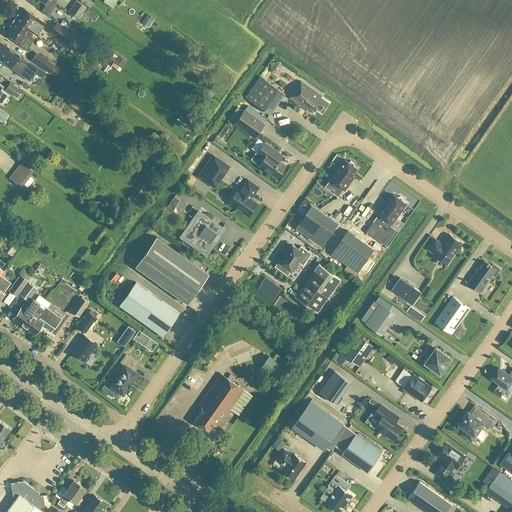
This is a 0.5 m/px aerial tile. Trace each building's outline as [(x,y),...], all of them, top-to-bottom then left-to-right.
[(86,8),(77,1),(68,12),(78,19),(86,8)] [(14,20),(27,30),(28,30),(37,36),(45,23),(24,8),(19,15),(17,16),(14,20)] [(98,16),(87,9),(84,14),(94,21),(98,16)] [(147,15),(141,23),(149,28),(155,20),(147,15)] [(26,32),(27,30),(14,20),(11,25),(11,27),(6,34),(15,40),(14,41),(27,50),(35,38),(26,32)] [(68,45),(74,36),(57,23),(50,32),(68,45)] [(0,42),(0,60),(10,68),(19,55),(0,43),(0,42)] [(55,66),(36,53),(31,60),(50,73),(55,66)] [(13,67),(27,80),(36,69),(22,57),(13,67)] [(284,94),(264,80),(250,101),(270,114),(284,94)] [(321,96),(301,82),(290,98),(310,112),(313,107),(321,113),(328,103),(320,98),(321,96)] [(6,89),(17,97),(21,91),(10,84),(6,89)] [(75,96),(68,105),(83,116),(90,107),(75,96)] [(237,108),(230,119),(236,123),(243,112),(237,108)] [(8,116),(0,109),(0,119),(4,122),(8,116)] [(264,125),(244,111),(243,112),(236,123),(235,124),(254,138),(264,125)] [(175,123),(185,129),(190,122),(180,116),(175,123)] [(274,150),(264,143),(257,153),(264,158),(259,165),(277,178),(285,166),(278,161),(282,156),(274,150)] [(229,167),(213,155),(198,177),(214,188),(229,167)] [(349,163),(345,160),(330,180),(331,181),(329,182),(325,188),(331,192),(336,185),(345,191),(354,178),(352,176),(357,169),(354,167),(354,164),(351,161),(349,163)] [(35,174),(23,163),(10,177),(22,188),(35,174)] [(238,190),(228,203),(248,217),(257,204),(253,201),(250,201),(249,198),(250,198),(252,196),(252,197),(259,188),(247,180),(239,191),(238,190)] [(130,196),(139,202),(147,190),(138,184),(130,196)] [(176,195),(175,195),(167,207),(177,215),(177,214),(172,211),(179,201),(175,197),(176,195)] [(378,214),(386,220),(381,228),(373,223),(366,232),(386,246),(397,231),(390,226),(392,224),(407,204),(402,201),(404,199),(400,197),(397,197),(394,195),(389,203),(387,201),(378,214)] [(324,205),(326,211),(336,207),(334,201),(324,205)] [(330,221),(311,207),(296,228),(322,247),(338,224),(331,219),(330,221)] [(193,218),(189,216),(195,220),(179,242),(180,242),(182,239),(205,255),(204,257),(205,258),(215,242),(212,240),(216,234),(218,235),(225,224),(222,228),(198,211),(193,218)] [(355,236),(348,231),(332,254),(358,272),(373,251),(354,238),(355,236)] [(435,256),(447,264),(462,244),(450,235),(443,245),(435,240),(428,250),(435,255),(435,256)] [(209,274),(156,237),(135,267),(187,304),(209,274)] [(291,271),(292,271),(298,262),(303,265),(312,254),(301,246),(298,249),(293,245),(280,263),(278,262),(275,267),(281,271),(288,276),(291,271)] [(479,268),(468,284),(481,293),(494,275),(495,276),(500,270),(493,265),(492,267),(485,262),(480,269),(479,268)] [(341,280),(319,264),(296,297),(317,313),(341,280)] [(0,276),(0,275),(0,299),(5,293),(4,292),(10,283),(0,276)] [(20,275),(9,290),(16,296),(28,281),(20,275)] [(421,293),(400,278),(392,291),(412,305),(421,293)] [(161,301),(136,282),(119,305),(145,324),(163,337),(179,313),(162,301),(161,301)] [(28,301),(36,289),(28,283),(19,295),(28,301)] [(61,308),(66,302),(50,288),(45,294),(61,308)] [(24,326),(33,313),(39,306),(42,308),(47,301),(39,295),(33,302),(32,302),(25,311),(21,308),(13,319),(24,326)] [(70,312),(78,317),(88,303),(80,297),(70,312)] [(470,309),(453,297),(435,322),(452,334),(470,309)] [(38,320),(40,318),(55,328),(61,319),(47,308),(50,303),(47,301),(42,308),(39,306),(33,313),(24,326),(35,334),(43,324),(38,320)] [(366,324),(382,335),(396,316),(380,304),(366,324)] [(421,322),(425,317),(410,307),(407,312),(421,322)] [(94,321),(97,318),(88,312),(86,315),(87,316),(78,328),(85,332),(93,321),(94,321)] [(401,324),(395,334),(400,337),(406,327),(401,324)] [(93,351),(97,345),(83,334),(78,340),(80,341),(72,352),(84,361),(92,350),(93,351)] [(343,355),(360,367),(374,347),(357,335),(343,355)] [(152,351),(158,345),(151,338),(145,344),(152,351)] [(425,364),(441,375),(445,369),(448,365),(447,365),(452,359),(446,355),(442,352),(436,348),(429,359),(423,355),(420,359),(425,363),(425,364)] [(114,382),(110,379),(103,388),(118,399),(122,393),(122,394),(127,387),(128,387),(132,381),(137,374),(132,370),(137,363),(126,355),(118,366),(123,370),(114,382)] [(288,369),(270,356),(262,367),(281,380),(288,369)] [(511,370),(509,375),(499,368),(492,378),(507,389),(511,381),(511,370)] [(320,392),(339,406),(339,405),(344,398),(341,396),(351,383),(335,371),(320,392)] [(223,421),(231,409),(238,414),(251,395),(244,391),(244,390),(220,373),(198,406),(203,409),(194,421),(209,431),(213,424),(216,426),(220,419),(223,421)] [(410,393),(421,402),(431,388),(413,375),(404,388),(403,389),(410,393)] [(504,404),(510,393),(504,390),(498,401),(504,404)] [(407,400),(404,405),(414,412),(417,407),(407,400)] [(344,425),(311,401),(293,426),(326,449),(344,425)] [(399,418),(390,412),(381,405),(374,415),(380,420),(375,427),(386,434),(386,437),(390,439),(392,439),(394,440),(402,428),(395,423),(399,418)] [(472,441),(484,424),(491,429),(498,421),(485,411),(479,420),(469,413),(468,412),(459,425),(466,430),(462,435),(472,441)] [(0,442),(9,429),(0,422),(0,442)] [(383,452),(357,434),(343,453),(369,472),(383,452)] [(465,457),(445,444),(437,455),(445,460),(442,463),(435,473),(445,480),(454,467),(457,469),(465,457)] [(282,471),(294,480),(306,462),(295,454),(293,456),(283,449),(276,460),(286,467),(282,471)] [(324,452),(317,456),(321,462),(328,458),(324,452)] [(511,454),(508,452),(500,463),(511,472),(511,454)] [(488,476),(494,479),(499,470),(493,466),(488,476)] [(350,486),(336,476),(329,486),(336,491),(326,504),(337,511),(340,511),(352,495),(346,491),(350,486)] [(511,506),(511,490),(495,479),(487,490),(511,507),(511,506)] [(75,503),(86,489),(74,480),(57,503),(64,507),(70,499),(75,503)] [(43,511),(41,510),(45,505),(43,495),(38,496),(37,493),(34,491),(33,488),(23,481),(11,483),(13,501),(5,511),(43,511)] [(447,511),(452,505),(420,482),(408,498),(427,511),(447,511)] [(104,511),(101,508),(105,503),(94,495),(81,511),(104,511)]
